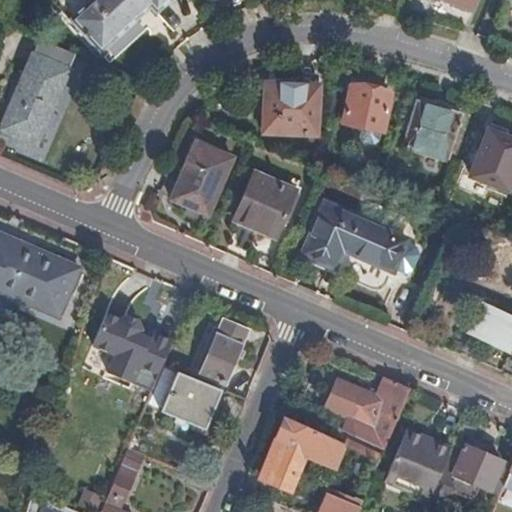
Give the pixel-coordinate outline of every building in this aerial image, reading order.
[(100,55),(135,23),(111,0),(97,0),(71,24),(100,55)] [(111,0),(135,23),(150,10),(158,19),(177,0),(111,0)] [(475,0),(441,0),(471,12),(475,0)] [(73,57),(45,45),(6,136),(40,152),(79,61),(73,57)] [(319,89),(266,87),(264,136),(317,138),(319,89)] [(390,96),(350,89),(343,125),(382,133),(390,96)] [(461,118),(417,105),(403,149),(447,162),(454,137),(456,137),(461,118)] [(511,141),(488,132),(474,168),(511,182),(511,141)] [(186,212),(197,217),(207,220),(231,163),(194,147),(170,205),(186,212)] [(295,195),(253,177),(233,224),(275,242),(295,195)] [(408,238),(340,209),(338,215),(323,208),(299,264),(361,291),(371,295),(376,296),(381,296),(384,294),(408,238)] [(195,222),(197,217),(186,212),(184,217),(195,222)] [(0,244),(15,251),(17,244),(0,236),(0,244)] [(81,271),(17,244),(15,251),(0,244),(0,293),(60,320),(81,271)] [(194,296),(176,288),(165,316),(183,324),(194,296)] [(506,357),(511,343),(511,320),(481,305),(466,337),(506,357)] [(200,376),(226,387),(243,348),(235,345),(241,330),(224,322),(200,376)] [(164,367),(148,404),(162,410),(177,373),(164,367)] [(177,373),(162,410),(161,412),(205,430),(221,391),(177,373)] [(383,454),(410,390),(385,379),(379,394),(383,396),(381,401),(375,415),(378,416),(374,426),(350,416),(341,436),(383,454)] [(112,433),(127,393),(94,381),(79,420),(112,433)] [(361,469),(366,459),(285,421),(269,458),(277,461),(268,484),(291,494),(305,458),(335,470),(339,459),(361,469)] [(428,508),(430,503),(450,452),(406,433),(387,478),(414,490),(411,496),(410,500),(428,508)] [(457,468),(447,464),(430,503),(443,509),(449,494),(455,480),(479,491),(489,495),(502,466),(487,459),(490,452),(468,442),(465,451),(457,468)] [(465,451),(454,447),(447,464),(457,468),(465,451)] [(128,451),(102,511),(119,511),(143,457),(128,451)] [(414,490),(387,478),(384,484),(411,496),(414,490)] [(475,501),(479,491),(455,480),(449,494),(470,504),(475,501)] [(359,511),(360,510),(352,507),(354,502),(332,492),(329,498),(328,497),(321,511),(359,511)]
